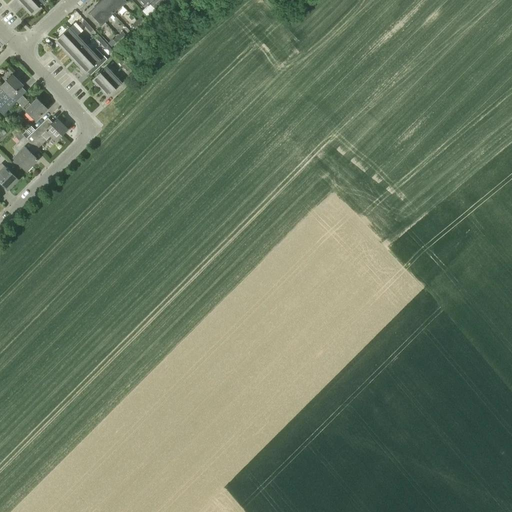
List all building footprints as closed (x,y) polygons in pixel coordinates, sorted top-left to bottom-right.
[(42,0),(31,0),(23,8),(31,16),(45,2),(42,0)] [(123,0),(103,0),(102,2),(113,14),(126,2),(123,0)] [(154,0),(150,5),(154,10),(164,1),(162,0),(154,0)] [(102,2),(96,8),(89,13),(101,26),(113,14),(102,2)] [(63,50),(77,37),(70,29),(55,42),(63,50)] [(111,47),(115,44),(120,39),(117,36),(113,40),(108,43),(111,47)] [(70,58),(85,45),(77,37),(63,50),(66,54),(70,58)] [(92,53),(85,45),(70,58),(74,63),(78,66),(92,53)] [(92,53),(78,66),(85,74),(100,61),(92,53)] [(100,90),(114,76),(107,68),(92,81),(100,90)] [(0,111),(3,115),(8,111),(17,101),(12,97),(23,86),(12,76),(1,87),(6,93),(1,99),(5,103),(3,106),(3,107),(0,110),(0,111)] [(122,84),(114,76),(100,90),(107,98),(122,84)] [(23,109),(36,121),(47,110),(37,100),(32,106),(29,103),(23,109)] [(57,120),(47,130),(41,125),(35,131),(27,139),(37,149),(51,136),(56,142),(68,130),(57,120)] [(31,126),(23,134),(27,139),(35,131),(31,126)] [(18,168),(20,165),(27,172),(38,160),(32,155),(37,149),(27,139),(23,134),(16,128),(11,133),(19,141),(18,142),(19,143),(14,148),(19,153),(14,159),(15,160),(12,163),(18,168)] [(1,164),(0,164),(0,172),(0,182),(8,190),(18,180),(1,164)]
